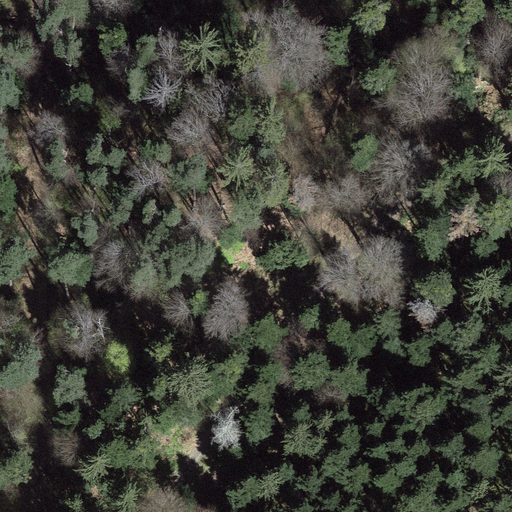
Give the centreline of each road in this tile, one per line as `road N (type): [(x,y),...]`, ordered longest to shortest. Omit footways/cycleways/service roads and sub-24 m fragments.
road 1 (track): [(142,511),(350,262),(424,188),(511,142)]
road 2 (track): [(27,511),(42,429),(28,194),(40,0)]
